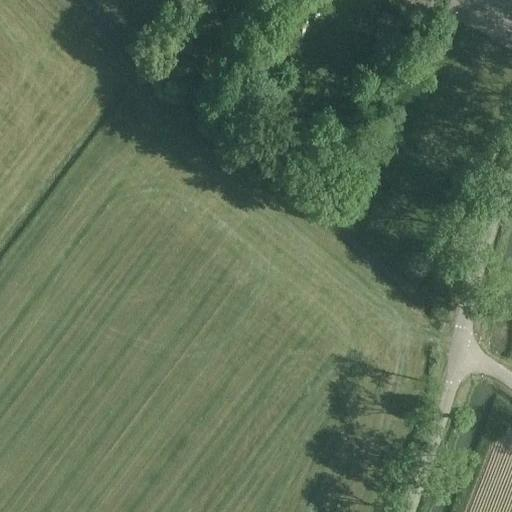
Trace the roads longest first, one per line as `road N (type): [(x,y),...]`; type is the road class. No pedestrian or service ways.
road 1 (unclassified): [(403,511),(459,346)]
road 2 (unclassified): [(459,346),(511,189)]
